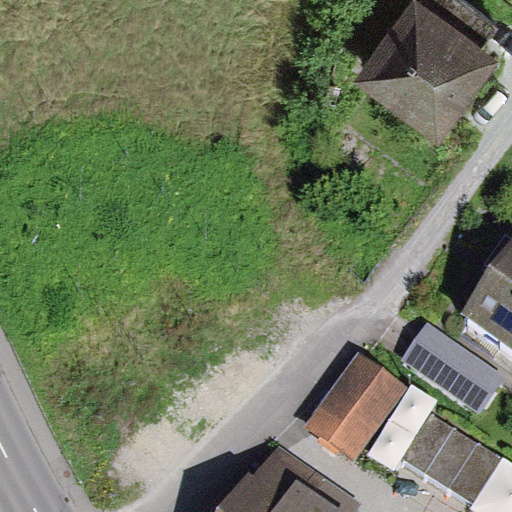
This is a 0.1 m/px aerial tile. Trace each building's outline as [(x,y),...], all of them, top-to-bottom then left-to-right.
[(416,0),(356,87),(425,135),(491,41),(432,0),(416,0)] [(511,247),(468,313),(511,343),(511,247)] [(480,410),(502,378),(428,327),(406,359),(480,410)] [(311,426),(353,455),(401,386),(360,357),(311,426)] [(433,402),(413,390),(374,452),(395,465),(402,454),(479,502),(475,507),(483,511),(511,511),(511,467),(426,414),(433,402)] [(333,511),(265,465),(231,511),(333,511)]
